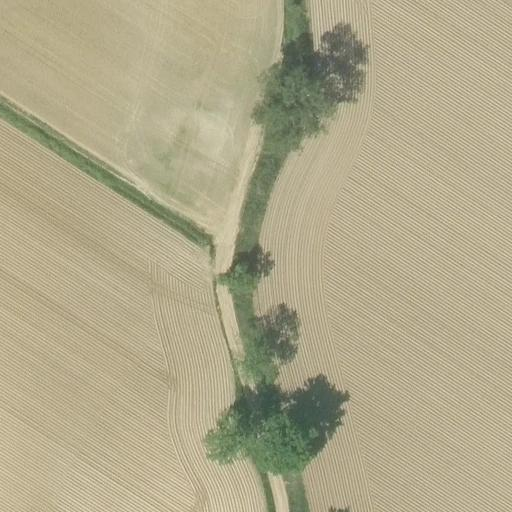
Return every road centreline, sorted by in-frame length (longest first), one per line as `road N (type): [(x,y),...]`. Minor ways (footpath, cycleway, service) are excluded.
road 1 (track): [(282,511),(223,289),(249,175)]
road 2 (track): [(284,0),(286,59),(268,85),(266,125),(249,175)]
